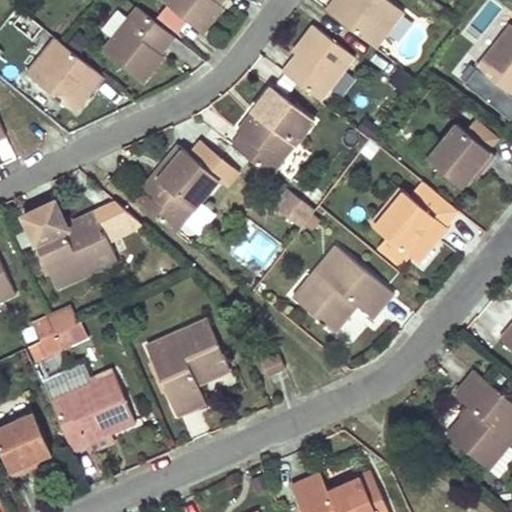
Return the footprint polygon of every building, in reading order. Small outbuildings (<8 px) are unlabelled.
[(225,6),(224,5),(222,4),(225,0),(165,0),(164,2),(168,5),(187,20),(204,34),(225,6)] [(388,0),(332,0),(325,9),(375,48),(403,11),(388,0)] [(187,20),(168,5),(159,16),(178,31),(187,20)] [(175,38),(138,7),(129,19),(119,11),(104,31),(113,39),(105,50),(145,83),(166,56),(162,54),(175,38)] [(476,68),(496,85),(511,97),(511,25),(511,24),(476,68)] [(292,51),(294,53),(296,55),(282,72),(320,101),(353,57),(312,25),(292,51)] [(74,112),(88,94),(102,76),(64,44),(54,37),(24,72),(74,112)] [(236,129),(238,132),(241,134),(231,146),(270,177),(313,121),(269,86),(236,129)] [(464,190),(469,183),(474,177),(478,180),(497,158),(489,151),(499,139),(479,122),(469,134),(458,125),(428,160),(464,190)] [(143,186),(145,187),(147,189),(137,201),(176,233),(220,177),(177,143),(143,186)] [(423,187),(413,199),(435,218),(445,206),(423,187)] [(419,265),(434,247),(442,239),(449,230),(435,218),(413,199),(401,190),(372,225),(387,238),(409,257),(419,265)] [(315,211),(300,200),(285,218),(300,230),(315,211)] [(119,261),(107,235),(96,210),(63,225),(56,207),(26,221),(57,289),(119,261)] [(401,266),(409,257),(387,238),(378,248),(401,266)] [(335,336),(347,322),(358,308),(373,321),(394,296),(336,247),(293,300),(335,336)] [(0,300),(15,293),(5,270),(0,259),(0,300)] [(55,332),(48,317),(33,324),(41,339),(54,333),(55,332)] [(178,416),(193,409),(207,403),(199,384),(232,369),(210,319),(147,348),(178,416)] [(511,322),(500,338),(511,348),(511,322)] [(61,348),(54,333),(41,339),(48,354),(61,348)] [(285,368),(279,353),(262,360),(269,375),(285,368)] [(448,433),(469,450),(490,468),(501,477),(511,462),(511,447),(509,445),(511,441),(511,399),(475,369),(454,393),(470,406),(448,433)] [(70,446),(85,439),(108,429),(110,435),(138,422),(115,372),(50,401),(70,446)] [(0,447),(13,478),(27,472),(40,466),(38,462),(53,455),(35,413),(0,428),(0,447)] [(110,435),(108,429),(85,439),(90,453),(114,443),(110,435)] [(363,482),(373,478),(370,470),(360,475),(363,482)] [(319,471),(290,483),(302,511),(381,511),(387,510),(373,478),(363,482),(360,475),(328,488),(319,471)]
